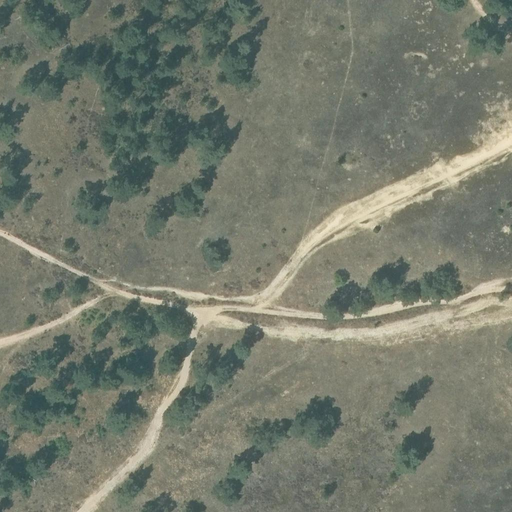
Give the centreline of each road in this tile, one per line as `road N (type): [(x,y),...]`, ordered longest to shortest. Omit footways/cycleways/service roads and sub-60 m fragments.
road 1 (track): [(0,232),(116,293),(206,311),(340,317),(511,289)]
road 2 (track): [(206,311),(192,334),(184,377),(148,445),(81,511)]
road 3 (track): [(0,344),(116,293)]
